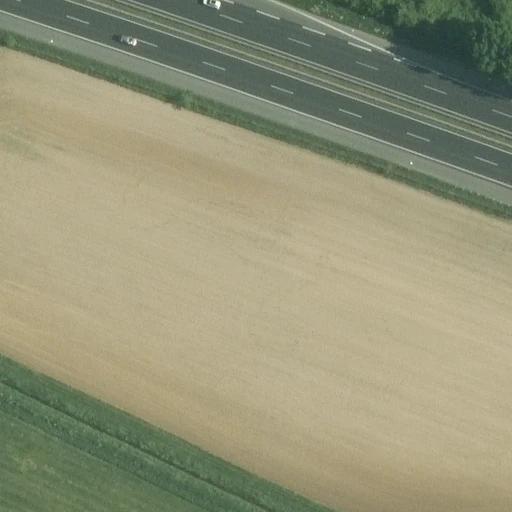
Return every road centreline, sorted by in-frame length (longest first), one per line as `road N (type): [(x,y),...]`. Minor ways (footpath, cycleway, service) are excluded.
road 1 (motorway): [(25,0),(511,178)]
road 2 (motorway): [(511,114),(176,0)]
road 3 (track): [(0,379),(282,511)]
